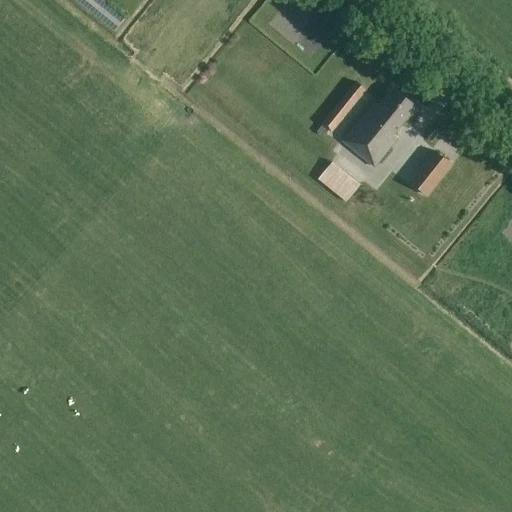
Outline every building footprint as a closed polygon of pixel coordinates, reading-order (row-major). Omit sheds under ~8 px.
[(331,132),(365,90),(355,82),(321,125),(331,132)] [(391,137),(416,106),(393,88),(378,106),(373,103),(341,142),(374,169),(396,141),(391,137)] [(434,131),(427,140),(431,143),(438,134),(434,131)] [(434,151),(409,183),(426,196),(452,164),(434,151)] [(318,180),(345,202),(359,185),(331,163),(318,180)]
